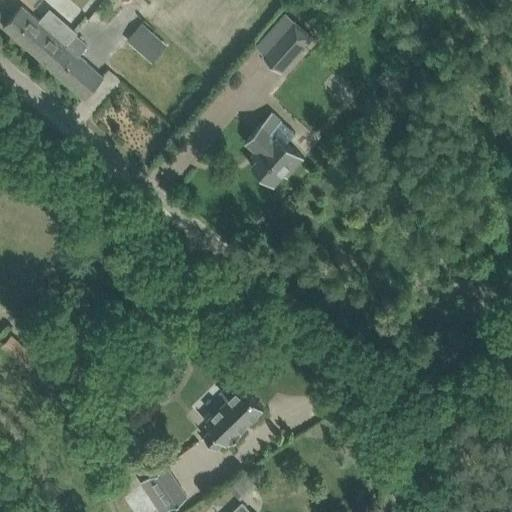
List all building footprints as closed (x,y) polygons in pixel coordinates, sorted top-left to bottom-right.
[(64,41),(72,32),(61,22),(53,31),(22,5),(4,26),(47,64),(66,43),(64,41)] [(264,53),(263,54),(282,71),(283,70),(282,69),(313,35),(295,19),(264,53)] [(66,43),(47,64),(85,98),(104,76),(80,55),(88,46),(72,32),(64,41),(66,43)] [(152,62),(162,52),(152,42),(142,53),(152,62)] [(272,110),(245,141),(257,151),(257,150),(261,153),(251,163),(274,184),(284,172),(287,175),(304,156),(287,141),(296,131),(295,131),(282,119),(272,110)] [(204,435),(216,448),(224,440),(226,442),(228,441),(230,443),(242,431),(240,429),(263,406),(235,378),(221,391),(228,398),(205,421),(212,428),(204,435)] [(165,463),(141,480),(163,511),(187,494),(165,463)] [(240,500),(258,484),(247,472),(229,487),(240,500)] [(253,511),(243,501),(230,511),(253,511)]
